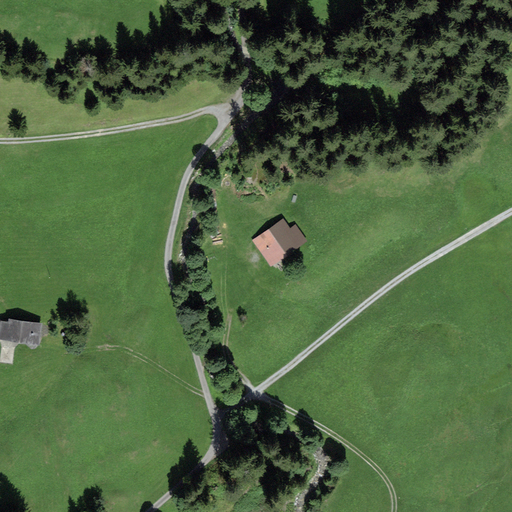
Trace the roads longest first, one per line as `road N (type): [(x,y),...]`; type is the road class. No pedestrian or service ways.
road 1 (track): [(511,210),(410,269),(219,423)]
road 2 (track): [(0,140),(98,132),(213,106),(231,111)]
